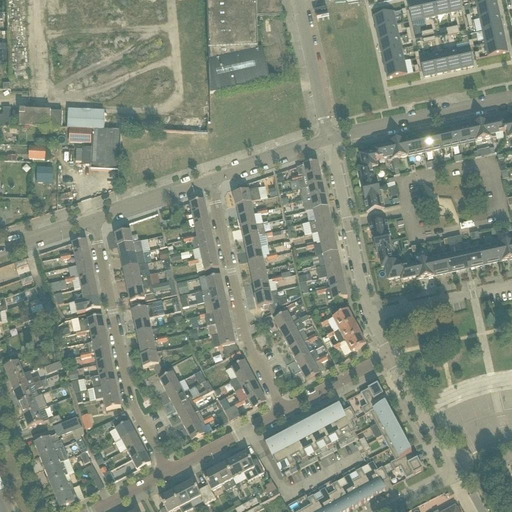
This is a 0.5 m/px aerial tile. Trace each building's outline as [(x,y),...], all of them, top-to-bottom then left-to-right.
[(269,82),(269,80),(262,49),(258,50),(257,18),(282,17),(281,0),(206,0),(209,61),(210,95),(269,82)] [(420,0),(408,3),(412,23),(424,21),(420,0)] [(433,0),(421,0),(420,0),(424,21),(437,18),(433,0)] [(446,0),(433,0),(437,18),(449,15),(446,0)] [(459,0),(446,0),(449,15),(462,13),(459,0)] [(496,0),(475,0),(477,8),(497,4),(496,0)] [(497,4),(477,8),(480,20),(500,16),(497,4)] [(394,13),(374,17),(376,30),(396,26),(394,13)] [(500,16),(480,20),(482,33),(503,29),(500,16)] [(396,26),(376,30),(379,42),(399,38),(396,26)] [(503,29),(482,33),(485,45),(505,41),(503,29)] [(399,38),(379,42),(382,55),(402,51),(399,38)] [(505,41),(485,45),(488,58),(508,54),(505,41)] [(470,47),(457,50),(462,71),(474,68),(473,61),(470,48),(470,47)] [(457,50),(445,53),(449,73),(462,71),(457,50)] [(402,51),(382,55),(385,67),(405,63),(402,51)] [(0,64),(9,65),(9,53),(0,52),(0,64)] [(445,53),(432,55),(437,76),(449,73),(445,53)] [(432,55),(419,58),(420,59),(423,72),(424,79),(437,76),(432,55)] [(405,63),(385,67),(387,80),(407,76),(405,63)] [(63,113),(35,112),(20,111),(19,129),(62,131),(63,113)] [(105,113),(68,111),(68,113),(68,130),(94,131),(104,131),(105,113)] [(1,121),(0,120),(0,125),(0,128),(10,128),(10,121),(4,121),(1,121)] [(496,138),(496,136),(507,133),(510,132),(509,130),(511,129),(511,123),(506,125),(505,122),(489,125),(492,139),(496,138)] [(489,125),(489,123),(472,126),(476,143),(492,139),(489,125)] [(476,143),(472,126),(456,130),(460,147),(476,143)] [(442,151),(460,147),(456,130),(438,134),(442,151)] [(71,144),(91,144),(92,131),(71,131),(71,144)] [(91,149),(90,167),(91,167),(91,172),(119,173),(120,135),(120,131),(104,131),(94,131),(93,149),(91,149)] [(442,151),(438,134),(421,138),(425,154),(442,151)] [(405,141),(408,158),(425,154),(421,138),(405,141)] [(405,141),(388,145),(389,147),(392,162),(408,158),(405,141)] [(389,147),(373,151),(373,154),(361,157),(364,169),(364,170),(372,168),(372,170),(378,168),(376,162),(387,160),(388,163),(392,162),(389,147)] [(46,149),(30,148),(29,161),(46,162),(46,149)] [(90,167),(91,149),(84,149),(83,167),(90,167)] [(304,167),(297,169),(299,177),(297,178),(298,183),(299,183),(303,182),(302,179),(321,175),(318,163),(304,167)] [(364,169),(361,170),(364,186),(361,186),(363,195),(380,191),(377,179),(374,179),(372,170),(372,168),(364,170),(364,169)] [(36,184),(53,185),(53,170),(37,169),(36,184)] [(300,191),(303,190),(304,191),(323,186),(321,175),(302,179),(303,182),(299,183),(300,191)] [(303,190),(300,191),(302,200),(301,200),(303,206),(303,205),(307,204),(307,202),(326,198),(323,186),(304,191),(303,190)] [(247,187),(237,189),(238,195),(233,196),(236,208),(252,204),(252,205),(261,203),(259,191),(249,193),(247,187)] [(363,195),(367,214),(384,210),(380,191),(363,195)] [(313,212),(328,209),(326,198),(307,202),(307,204),(303,205),(305,213),(307,213),(313,212)] [(205,202),(190,205),(193,216),(207,213),(205,202)] [(254,215),(253,211),(252,207),(252,205),(252,204),(236,208),(238,219),(254,215)] [(285,218),(294,216),(291,205),(282,207),(285,218)] [(313,212),(316,223),(331,220),(328,209),(313,212)] [(193,216),(193,217),(194,222),(189,223),(190,229),(195,228),(210,225),(207,213),(193,216)] [(254,215),(238,219),(241,230),(256,226),(263,225),(261,217),(258,217),(258,214),(254,215)] [(316,223),(310,225),(312,236),(318,235),(333,232),(331,220),(316,223)] [(386,223),(370,227),(374,246),(391,242),(386,223)] [(212,236),(210,225),(195,228),(197,239),(212,236)] [(259,238),(256,226),(241,230),(243,241),(259,238)] [(129,227),(124,228),(125,234),(115,236),(118,248),(133,244),(131,232),(130,232),(129,227)] [(318,235),(320,245),(321,245),(321,246),(336,243),(333,232),(318,235)] [(197,239),(194,240),(193,240),(194,243),(193,243),(195,252),(199,251),(200,251),(200,250),(215,247),(212,236),(197,239)] [(243,241),(246,252),(261,249),(259,238),(243,241)] [(87,242),(72,245),(75,257),(89,254),(87,242)] [(382,270),(385,269),(393,267),(393,264),(391,256),(393,255),(391,242),(374,246),(376,255),(379,254),(382,270)] [(511,242),(498,246),(502,263),(511,260),(511,242)] [(336,243),(321,246),(321,245),(320,245),(322,257),(324,256),(324,257),(338,254),(336,243)] [(118,248),(120,259),(136,256),(142,254),(143,254),(141,244),(140,244),(134,245),(133,244),(118,248)] [(498,246),(482,249),(486,266),(502,263),(498,246)] [(199,251),(202,262),(217,258),(215,247),(200,250),(200,251),(199,251)] [(261,249),(246,252),(248,263),(264,260),(268,259),(267,257),(270,256),(268,247),(261,249)] [(482,249),(465,253),(468,270),(486,266),(482,249)] [(167,252),(159,254),(161,262),(169,260),(167,252)] [(465,253),(447,257),(451,274),(468,270),(465,253)] [(92,265),(89,254),(75,257),(77,268),(92,265)] [(136,256),(120,259),(123,270),(138,267),(146,265),(143,254),(142,254),(136,256)] [(324,257),(324,256),(322,257),(318,258),(320,267),(312,269),(312,271),(316,270),(317,270),(321,269),(325,268),(340,265),(338,254),(324,257)] [(181,255),(171,257),(172,264),(182,261),(181,255)] [(451,274),(447,257),(431,261),(434,277),(451,274)] [(202,262),(204,273),(219,270),(217,258),(202,262)] [(248,263),(251,275),(266,271),(264,260),(248,263)] [(26,261),(15,265),(17,271),(28,267),(26,261)] [(431,261),(415,264),(418,278),(417,278),(418,281),(434,277),(431,261)] [(385,269),(388,282),(401,279),(401,282),(417,278),(418,278),(415,264),(410,265),(411,268),(400,271),(398,263),(393,264),(393,267),(385,269)] [(94,276),(92,265),(77,268),(79,279),(94,276)] [(138,267),(123,270),(125,282),(150,276),(148,265),(146,265),(138,267)] [(319,282),(328,280),(343,276),(340,265),(325,268),(321,269),(317,270),(319,282)] [(253,286),(269,283),(266,271),(251,275),(253,286)] [(169,284),(169,285),(174,284),(172,275),(166,276),(168,284),(169,284)] [(96,288),(94,276),(79,279),(82,291),(96,288)] [(150,276),(125,282),(128,293),(153,287),(150,276)] [(330,291),(345,287),(343,276),(328,280),(330,291)] [(301,285),(308,284),(306,277),(299,279),(301,285)] [(34,284),(32,278),(21,282),(23,288),(34,284)] [(206,278),(199,280),(202,291),(202,294),(205,293),(224,289),(221,278),(207,281),(206,278)] [(66,285),(65,282),(49,286),(52,294),(68,291),(66,285)] [(269,283),(253,286),(256,297),(271,294),(269,283)] [(177,297),(174,284),(169,285),(172,298),(177,297)] [(180,297),(189,294),(187,284),(177,286),(180,297)] [(153,287),(128,293),(131,304),(131,307),(140,305),(139,302),(145,301),(146,304),(157,302),(157,301),(156,301),(153,287)] [(328,303),(334,302),(348,299),(345,287),(330,291),(327,292),(326,289),(321,290),(322,295),(326,294),(328,303)] [(96,288),(82,291),(84,302),(99,299),(96,288)] [(202,297),(204,305),(205,305),(204,305),(211,304),(226,301),(224,289),(205,293),(202,294),(202,291),(200,292),(201,297),(202,297)] [(25,294),(27,299),(38,295),(36,290),(25,294)] [(256,297),(255,297),(258,310),(263,309),(264,312),(265,312),(264,312),(269,311),(271,314),(281,309),(288,305),(288,304),(287,300),(286,298),(279,300),(277,293),(271,294),(256,297)] [(84,302),(75,304),(78,315),(86,313),(101,310),(99,299),(84,302)] [(189,300),(181,302),(183,310),(190,308),(189,300)] [(0,314),(8,312),(6,301),(0,301),(0,314)] [(40,301),(29,304),(31,310),(42,306),(40,301)] [(211,304),(213,315),(228,312),(226,301),(211,304)] [(149,321),(153,320),(158,318),(155,305),(146,307),(147,309),(132,312),(135,324),(149,321)] [(287,315),(284,310),(278,313),(277,313),(271,316),(280,332),(298,322),(295,317),(290,320),(287,315)] [(207,328),(231,323),(228,312),(213,315),(210,316),(209,313),(206,314),(204,314),(206,319),(207,328)] [(354,324),(348,312),(333,320),(339,332),(354,324)] [(36,321),(34,316),(22,320),(24,326),(36,321)] [(79,323),(81,332),(82,337),(87,336),(86,333),(90,333),(105,330),(103,318),(79,323)] [(183,325),(182,318),(174,320),(175,326),(183,325)] [(280,332),(285,342),(304,332),(305,331),(302,325),(309,322),(307,318),(300,321),(298,322),(280,332)] [(135,324),(137,335),(151,332),(149,321),(135,324)] [(233,334),(231,323),(207,328),(210,339),(212,339),(233,334)] [(333,332),(327,335),(329,339),(329,340),(335,337),(338,343),(339,343),(340,345),(345,343),(360,335),(354,324),(339,332),(334,334),(333,332)] [(90,333),(93,344),(107,341),(105,330),(90,333)] [(55,340),(52,331),(41,335),(44,344),(49,342),(52,341),(55,340)] [(197,331),(189,333),(191,344),(199,342),(197,331)] [(151,332),(137,335),(139,346),(154,343),(151,332)] [(304,332),(285,342),(290,352),(307,343),(306,341),(308,340),(304,332)] [(215,350),(222,349),(224,348),(227,361),(231,359),(230,357),(235,355),(237,359),(241,357),(239,352),(236,346),(233,334),(212,339),(215,350)] [(345,343),(352,355),(367,347),(360,335),(345,343)] [(107,341),(93,344),(88,345),(90,354),(85,355),(87,360),(91,359),(91,356),(95,356),(110,352),(107,341)] [(156,354),(154,343),(139,346),(142,357),(156,354)] [(308,346),(307,343),(290,352),(296,362),(309,356),(314,353),(310,345),(308,346)] [(338,343),(332,346),(334,350),(335,351),(341,349),(341,348),(340,345),(339,343),(338,343)] [(110,352),(95,356),(97,367),(112,364),(110,352)] [(154,371),(156,375),(161,372),(159,367),(156,354),(142,357),(141,357),(143,370),(149,369),(150,372),(154,371)] [(314,366),(309,356),(296,362),(301,373),(314,366)] [(32,359),(25,362),(27,367),(33,365),(34,364),(32,359)] [(250,373),(245,363),(232,370),(237,380),(250,373)] [(18,364),(4,370),(9,382),(23,376),(18,364)] [(112,364),(97,367),(99,378),(114,375),(112,364)] [(320,376),(314,366),(301,373),(307,383),(320,376)] [(79,380),(77,372),(69,373),(71,382),(79,380)] [(237,380),(230,384),(235,394),(256,384),(250,373),(237,380)] [(178,385),(175,379),(173,375),(165,379),(162,374),(157,376),(160,382),(165,392),(178,385)] [(94,391),(117,386),(114,375),(99,378),(92,379),(94,391)] [(23,376),(9,382),(14,394),(41,383),(39,378),(32,381),(26,383),(23,376)] [(206,384),(202,377),(196,380),(200,387),(203,385),(206,384)] [(41,383),(14,394),(19,406),(39,398),(36,392),(43,389),(48,387),(46,381),(41,383)] [(79,382),(72,384),(75,395),(81,394),(81,393),(79,382)] [(256,384),(235,394),(240,402),(243,401),(244,402),(248,401),(261,394),(256,384)] [(184,395),(179,385),(178,385),(165,392),(171,402),(184,395)] [(97,402),(104,400),(104,401),(119,397),(117,386),(94,391),(97,402)] [(378,386),(361,395),(368,407),(362,410),(365,417),(370,414),(386,405),(382,398),(384,397),(380,389),(378,386)] [(211,387),(205,391),(206,393),(208,396),(214,393),(211,387)] [(184,395),(171,402),(176,413),(193,404),(192,401),(193,401),(189,393),(190,392),(184,395)] [(239,403),(241,407),(245,405),(246,406),(250,405),(253,411),(267,404),(261,394),(248,401),(244,402),(243,401),(240,402),(239,403)] [(39,398),(19,406),(24,418),(38,412),(38,413),(45,410),(48,409),(43,396),(42,396),(39,398)] [(106,412),(121,409),(119,397),(104,401),(106,412)] [(176,413),(181,423),(195,416),(199,413),(195,406),(199,404),(196,400),(196,399),(193,401),(192,401),(193,404),(176,413)] [(225,400),(220,403),(225,413),(230,410),(225,400)] [(386,405),(370,414),(376,426),(392,417),(386,405)] [(340,406),(327,413),(338,434),(341,432),(341,433),(348,429),(351,435),(356,432),(352,424),(357,421),(353,414),(351,409),(343,413),(340,406)] [(241,417),(237,409),(236,407),(235,407),(230,410),(225,413),(231,423),(241,418),(241,417)] [(42,425),(38,413),(38,412),(24,418),(29,431),(42,425)] [(344,439),(341,433),(341,432),(338,434),(327,413),(315,419),(326,440),(328,439),(329,439),(335,435),(339,442),(344,439)] [(124,414),(115,419),(117,423),(126,418),(124,414)] [(89,416),(82,417),(85,431),(92,430),(89,416)] [(200,426),(195,416),(181,423),(187,433),(200,426)] [(51,427),(62,422),(60,417),(50,421),(48,422),(49,423),(51,427)] [(383,438),(399,430),(392,417),(376,426),(383,438)] [(113,425),(116,431),(121,441),(135,435),(129,424),(126,418),(117,423),(113,425)] [(316,445),(316,446),(323,442),(327,448),(332,445),(329,439),(328,439),(326,440),(315,419),(303,426),(314,447),(316,445)] [(58,440),(58,439),(81,431),(81,429),(77,420),(53,429),(56,437),(58,440)] [(192,443),(205,436),(200,426),(187,433),(192,443)] [(320,452),(316,446),(316,445),(314,447),(303,426),(290,432),(301,453),(304,452),(311,448),(314,455),(315,454),(320,452)] [(389,450),(405,442),(399,430),(383,438),(389,450)] [(301,453),(290,432),(278,439),(289,460),(292,458),(299,455),(302,461),(308,458),(304,452),(301,453)] [(140,445),(135,435),(121,441),(127,452),(140,445)] [(49,439),(35,445),(40,458),(58,451),(64,449),(61,443),(60,443),(56,445),(52,447),(49,439)] [(278,439),(266,446),(277,467),(287,461),(290,468),(295,465),(292,458),(289,460),(278,439)] [(363,449),(368,446),(364,440),(359,443),(363,449)] [(82,441),(76,444),(80,451),(80,452),(86,449),(82,442),(82,441)] [(396,462),(412,454),(405,442),(389,450),(396,462)] [(140,445),(127,452),(132,462),(145,455),(140,445)] [(368,446),(363,449),(366,455),(371,452),(368,446)] [(45,471),(63,464),(69,462),(67,457),(67,455),(64,449),(58,451),(40,458),(45,471)] [(246,454),(236,460),(244,476),(247,481),(248,483),(264,475),(257,461),(252,464),(246,454)] [(396,462),(391,465),(394,472),(400,468),(407,480),(423,471),(422,468),(417,461),(416,462),(412,454),(396,462)] [(82,456),(80,457),(85,466),(90,464),(86,455),(82,456)] [(138,472),(151,465),(145,455),(132,462),(138,472)] [(104,464),(101,456),(95,460),(98,467),(104,464)] [(225,466),(233,481),(244,476),(236,460),(225,466)] [(68,477),(63,464),(45,471),(50,484),(65,478),(68,477)] [(371,473),(365,476),(365,477),(362,478),(374,499),(386,492),(382,484),(389,481),(386,476),(383,469),(378,471),(373,464),(371,465),(368,466),(371,473)] [(225,466),(214,471),(223,487),(226,493),(236,488),(233,481),(225,466)] [(88,469),(87,469),(87,470),(91,478),(97,475),(93,467),(88,469)] [(103,477),(104,477),(109,474),(106,468),(100,472),(103,477)] [(365,477),(365,476),(361,470),(356,473),(359,479),(353,483),(350,485),(362,505),(374,499),(362,478),(365,477)] [(214,471),(203,477),(208,487),(203,489),(211,503),(216,500),(212,493),(223,487),(214,471)] [(110,473),(109,474),(104,477),(109,487),(115,484),(110,473)] [(344,480),(337,484),(341,490),(338,492),(349,511),(362,505),(350,485),(353,483),(349,477),(344,480)] [(67,486),(65,478),(50,484),(55,498),(74,490),(71,484),(67,486)] [(99,479),(94,482),(99,493),(105,490),(99,479)] [(198,492),(193,482),(182,488),(190,504),(201,498),(205,506),(211,503),(203,489),(198,492)] [(341,490),(337,484),(332,487),(335,493),(329,497),(326,498),(333,511),(349,511),(338,492),(341,490)] [(171,494),(180,510),(180,511),(190,511),(193,510),(190,504),(182,488),(171,494)] [(55,498),(60,511),(79,503),(74,490),(55,498)] [(320,493),(313,497),(317,504),(314,505),(317,511),(333,511),(326,498),(329,497),(325,490),(325,491),(320,493)] [(277,492),(267,497),(270,502),(280,497),(277,492)] [(171,494),(160,500),(166,509),(160,511),(174,511),(180,510),(171,494)] [(317,511),(314,505),(317,504),(313,497),(308,500),(311,506),(301,511),(317,511)] [(248,510),(259,504),(256,499),(246,505),(248,510)]
